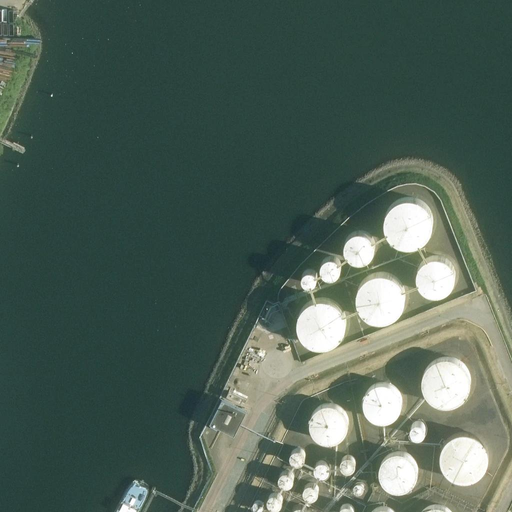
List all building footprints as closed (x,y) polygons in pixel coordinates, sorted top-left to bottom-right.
[(398,200),(396,202),(394,203),(392,204),(391,206),(389,208),(388,210),(387,212),(386,214),(386,217),(385,219),(385,221),(385,223),(385,226),(386,228),(387,230),(388,232),(389,234),(390,236),(391,238),(393,240),(395,241),(397,242),(399,243),(401,244),(404,245),(406,245),(408,245),(410,245),(413,245),(415,245),(417,244),(419,243),(421,242),(423,241),(425,239),(427,237),(428,235),(430,233),(431,231),(431,229),(432,227),(432,224),(433,222),(433,220),(432,218),(432,215),(431,213),(430,211),(429,209),(428,207),(426,205),(424,203),(422,202),(420,201),(418,200),(416,199),(414,198),(412,198),(409,198),(407,198),(404,198),(402,199),(400,199),(398,200)] [(352,233),(351,234),(350,235),(349,236),(348,237),(347,238),(346,239),(346,241),(345,242),(345,243),(345,245),(345,246),(345,248),(345,249),(346,251),(346,252),(347,253),(348,254),(348,255),(350,257),(351,257),(352,258),(353,259),(354,260),(356,260),(357,260),(359,260),(360,260),(362,260),(363,260),(364,260),(366,259),(367,258),(368,258),(369,257),(370,256),(371,255),(372,253),(373,252),(373,251),(374,250),(374,248),(374,247),(374,245),(374,244),(374,242),(373,241),(373,240),(372,238),(371,237),(370,236),(370,235),(369,234),(367,233),(366,233),(365,232),(363,232),(362,231),(361,231),(359,231),(358,231),(356,231),(355,232),(353,232),(352,233)] [(325,258),(324,259),(323,259),(323,260),(322,261),(322,262),(321,263),(321,264),(321,265),(321,267),(321,268),(321,269),(322,270),(322,271),(323,272),(324,273),(325,274),(326,274),(326,275),(328,275),(330,276),(331,276),(332,276),(333,276),(334,275),(336,274),(337,273),(338,272),(339,271),(339,270),(340,269),(340,268),(340,267),(340,266),(340,265),(340,264),(340,263),(340,262),(339,261),(339,260),(338,259),(337,259),(337,258),(336,258),(334,257),(333,257),(332,256),(330,256),(329,256),(328,257),(327,257),(326,258),(325,258)] [(429,258),(427,259),(426,260),(424,261),(423,262),(422,264),(421,265),(420,267),(419,268),(418,270),(418,272),(418,274),(418,276),(418,278),(418,280),(419,282),(419,283),(420,285),(421,286),(423,288),(424,289),(425,290),(427,291),(429,292),(430,293),(432,294),(434,294),(436,294),(438,294),(439,294),(441,294),(443,293),(445,293),(446,292),(448,291),(449,289),(451,288),(452,287),(453,285),(454,283),(455,282),(455,280),(455,278),(456,276),(456,274),(455,273),(455,271),(455,269),(454,267),(453,266),(452,264),(451,263),(449,261),(448,260),(446,259),(445,258),(443,258),(441,257),(440,257),(438,256),(436,256),(434,256),(432,257),(431,257),(429,258)] [(303,277),(303,279),(304,280),(304,281),(305,282),(306,282),(308,283),(309,283),(310,283),(312,283),(313,282),(314,282),(315,280),(316,279),(316,278),(317,277),(316,275),(316,274),(316,273),(315,272),(314,271),(313,270),(311,269),(310,269),(308,269),(307,270),(306,270),(305,271),(304,272),(303,273),(303,275),(303,276),(303,277)] [(381,321),(383,320),(386,320),(388,319),(391,319),(393,318),(395,316),(396,315),(398,314),(400,312),(401,310),(402,308),(403,306),(404,303),(405,301),(405,299),(405,297),(405,294),(405,292),(404,290),(403,287),(402,285),(401,283),(400,281),(398,279),(396,278),(394,276),(392,275),(390,274),(388,274),(385,273),(383,273),(381,273),(379,273),(376,273),(374,274),(372,274),(370,275),(367,277),(366,278),(364,280),(362,281),(361,283),(360,285),(359,287),(358,290),(357,292),(357,294),(357,296),(357,299),(358,301),(358,304),(359,306),(360,308),(361,310),(363,312),(364,313),(366,315),(368,316),(370,318),(372,319),(374,319),(376,320),(379,320),(381,321)] [(299,330),(300,332),(301,334),(302,336),(304,338),(306,340),(307,341),(309,343),(312,344),(314,345),(316,345),(319,346),(321,346),(323,346),(325,346),(328,345),(330,344),(332,343),(334,342),(336,341),(338,340),(339,338),(341,336),(342,334),(343,332),(344,330),(345,327),(345,325),(345,323),(345,320),(345,318),(345,316),(344,314),(343,311),(342,309),(340,307),(339,305),(337,304),(335,303),(334,301),(331,300),(329,299),(327,299),(325,298),(322,298),(320,298),(318,298),(315,299),(313,299),(311,300),(309,301),(307,303),(305,304),(303,306),(302,308),(301,310),(300,312),(299,314),(298,316),(298,319),(297,321),(297,323),(298,326),(298,328),(299,330)] [(427,394),(428,395),(430,397),(432,399),(434,401),(435,402),(438,403),(440,404),(442,404),(444,405),(447,405),(449,405),(451,405),(454,404),(456,403),(458,402),(460,401),(462,400),(464,398),(465,397),(467,395),(468,393),(469,391),(470,389),(471,386),(471,384),(471,382),(471,379),(471,377),(471,375),(470,372),(469,370),(468,368),(466,366),(465,364),(463,363),(461,361),(459,360),(457,359),(455,358),(453,358),(451,357),(448,357),(446,357),(443,357),(441,358),(439,358),(437,359),(435,360),(433,362),(431,363),(429,365),(428,367),(427,369),(426,371),(425,373),(424,375),(424,378),(423,380),(423,382),(424,385),(424,387),(425,389),(426,391),(427,394)] [(370,387),(369,388),(368,390),(367,391),(366,393),(365,394),(365,396),(364,398),(364,400),(364,402),(364,403),(365,405),(365,407),(366,409),(367,410),(368,412),(369,413),(370,415),(372,416),(373,417),(374,418),(376,418),(378,419),(380,419),(382,420),(383,420),(385,420),(387,419),(389,419),(391,418),(392,418),(394,417),(395,416),(397,414),(398,413),(399,411),(400,410),(401,408),(401,406),(402,404),(402,403),(402,401),(402,399),(401,397),(401,395),(400,393),(399,392),(398,390),(397,389),(396,387),(394,386),(393,385),(391,384),(390,384),(388,383),(386,383),(384,382),(382,382),(380,382),(379,383),(377,383),(375,384),(373,385),(372,386),(370,387)] [(222,399),(222,400),(210,423),(235,436),(247,411),(222,399)] [(317,407),(316,409),(315,410),(314,412),(313,413),(312,415),(311,417),(311,418),(311,420),(311,422),(311,424),(311,426),(311,428),(312,429),(313,431),(314,433),(315,434),(316,435),(317,437),(319,438),(320,439),(322,440),(324,440),(326,441),(327,441),(329,441),(331,441),(333,441),(335,440),(337,440),(338,439),(340,438),(341,437),(343,436),(344,434),(345,433),(346,431),(347,429),(348,427),(348,426),(348,424),(348,422),(348,420),(348,418),(348,417),(347,415),(346,413),(345,412),(344,410),(343,409),(341,407),(340,406),(338,405),(337,405),(335,404),(333,404),(331,403),(329,403),(328,403),(326,404),(324,404),(322,405),(321,405),(319,406),(317,407)] [(414,423),(413,424),(413,425),(412,426),(412,427),(412,429),(412,430),(413,431),(413,433),(414,434),(415,434),(417,435),(418,435),(419,435),(421,435),(422,435),(423,434),(424,434),(424,433),(425,432),(426,431),(426,430),(426,428),(426,427),(425,425),(425,424),(424,423),(422,422),(421,422),(420,421),(418,421),(417,422),(416,422),(414,423)] [(452,437),(450,438),(449,440),(447,441),(446,443),(445,445),(444,447),(443,450),(442,452),(442,454),(442,457),(442,459),(442,461),(443,464),(444,466),(445,468),(446,470),(448,472),(449,474),(451,475),(453,477),(455,478),(457,479),(459,480),(461,480),(464,481),(466,481),(468,481),(470,480),(473,480),(475,479),(477,478),(479,477),(481,475),(483,474),(484,472),(486,470),(487,468),(488,466),(489,464),(489,461),(490,459),(490,456),(490,454),(489,452),(489,450),(488,447),(487,445),(485,443),(484,441),(483,440),(481,438),(479,437),(477,435),(475,435),(472,434),(470,433),(468,433),(466,433),(463,433),(461,433),(458,434),(456,435),(454,436),(452,437)] [(294,450),(293,450),(292,451),(291,453),(291,454),(291,455),(291,457),(291,458),(292,459),(293,460),(294,461),(295,462),(296,462),(298,463),(299,462),(300,462),(302,462),(302,461),(303,461),(304,460),(304,459),(305,457),(305,456),(305,454),(305,453),(304,452),(303,451),(302,450),(301,449),(299,449),(298,448),(297,448),(295,449),(294,450)] [(387,457),(385,458),(384,460),(383,461),(383,463),(382,465),(381,466),(381,468),(381,470),(381,472),(381,474),(382,475),(382,477),(383,479),(384,481),(385,482),(386,483),(387,485),(389,486),(390,487),(392,488),(394,488),(396,489),(397,489),(399,489),(401,489),(403,489),(405,489),(406,488),(408,487),(410,487),(411,485),(412,484),(414,483),(415,481),(416,480),(417,478),(417,477),(418,475),(418,473),(418,471),(418,469),(418,468),(418,466),(417,464),(417,462),(416,461),(415,459),(413,458),(412,456),(411,455),(409,454),(408,453),(406,453),(404,452),(402,452),(400,452),(399,452),(397,452),(395,452),(393,453),(391,454),(390,455),(388,455),(387,457)] [(345,457),(344,458),(343,459),(342,460),(342,461),(342,463),(342,464),(343,465),(343,467),(344,468),(345,468),(347,469),(348,469),(349,470),(351,469),(352,469),(353,468),(354,467),(355,466),(356,465),(356,464),(356,462),(356,461),(355,460),(355,458),(354,457),(353,457),(352,456),(350,456),(349,455),(347,456),(346,456),(345,457)] [(319,462),(318,462),(317,463),(316,464),(316,466),(316,467),(316,469),(316,470),(316,471),(317,472),(318,473),(319,474),(320,474),(322,475),(323,475),(325,474),(326,474),(327,473),(328,472),(329,471),(329,470),(330,468),(330,467),(329,466),(329,464),(328,463),(327,462),(326,462),(325,461),(323,461),(322,461),(320,461),(319,462)] [(283,472),(282,472),(281,474),(280,475),(280,476),(280,477),(280,479),(280,480),(281,481),(282,482),(283,483),(284,484),(285,484),(287,485),(288,485),(289,484),(291,484),(292,483),(292,482),(293,481),(294,479),(294,478),(294,477),(293,475),(293,474),(292,473),(291,472),(290,471),(288,471),(287,470),(285,471),(284,471),(283,472)] [(307,484),(306,485),(305,486),(305,487),(304,488),(304,490),(304,491),(305,492),(305,494),(306,495),(307,496),(309,496),(310,497),(311,497),(313,497),(314,496),(315,496),(316,495),(317,494),(318,493),(318,491),(319,490),(318,489),(318,487),(317,486),(317,485),(315,484),(314,483),(313,483),(311,483),(310,483),(309,483),(307,484)] [(357,484),(356,484),(356,485),(355,486),(354,487),(354,488),(354,489),(355,490),(355,491),(356,492),(357,492),(358,493),(359,493),(360,493),(360,492),(361,492),(362,491),(363,491),(363,490),(364,489),(364,488),(364,487),(363,486),(363,485),(362,484),(361,484),(361,483),(360,483),(359,483),(358,483),(357,484)] [(271,494),(270,495),(269,496),(269,497),(268,498),(268,500),(268,501),(269,503),(269,504),(270,505),(271,506),(273,506),(274,507),(275,507),(277,507),(278,506),(279,505),(280,505),(281,504),(282,502),(282,501),(282,500),(282,498),(282,497),(281,496),(280,495),(279,494),(278,493),(276,493),(275,493),(274,493),(272,493),(271,494)] [(255,501),(254,502),(254,503),(253,504),(253,505),(253,506),(254,507),(254,508),(255,508),(255,509),(256,509),(257,510),(258,510),(259,509),(260,509),(261,509),(261,508),(262,507),(262,506),(262,505),(262,504),(262,503),(261,502),(260,501),(259,501),(258,500),(257,500),(256,501),(255,501)]
